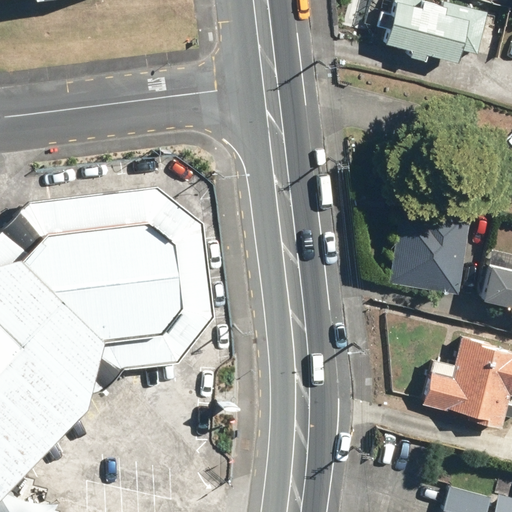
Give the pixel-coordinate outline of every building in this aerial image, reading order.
[(369,0),(344,0),(341,17),(365,22),(369,0)] [(388,0),(377,47),(448,64),(451,52),(471,57),(482,14),(421,0),(388,0)] [(0,484),(80,406),(83,387),(96,385),(121,363),(172,358),(207,312),(197,217),(151,183),(23,197),(0,222),(0,484)] [(398,185),(384,284),(451,294),(466,195),(398,185)] [(511,256),(488,252),(485,267),(479,266),(471,304),(511,312),(511,256)] [(511,353),(455,338),(443,379),(425,374),(416,406),(494,427),(503,396),(511,398),(511,353)] [(481,511),(485,495),(443,486),(437,511),(436,511),(481,511)] [(511,511),(511,499),(491,494),(486,511),(511,511)]
